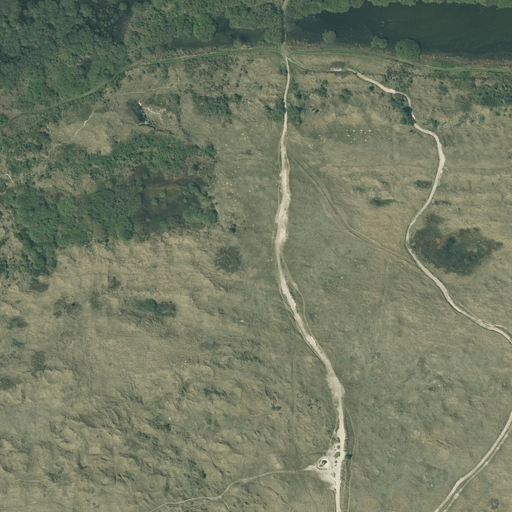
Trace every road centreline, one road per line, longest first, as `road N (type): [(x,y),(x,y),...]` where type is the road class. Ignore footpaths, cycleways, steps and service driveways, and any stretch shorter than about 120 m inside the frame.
road 1 (unknown): [(511,343),(454,306),(406,248),(440,162),(435,135),(416,128),(408,98),(345,67),(304,66),(284,52)]
road 2 (unknown): [(435,511),(484,459),(511,413)]
